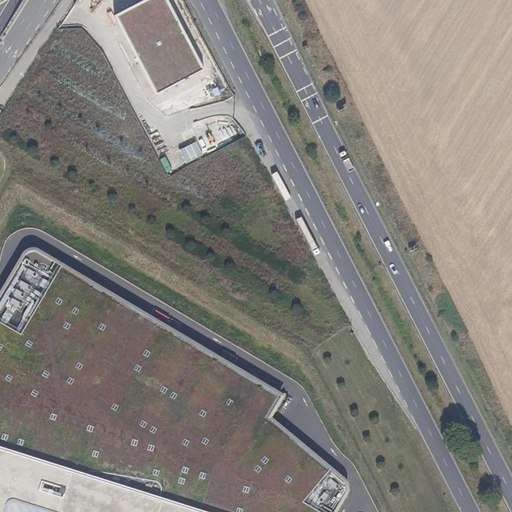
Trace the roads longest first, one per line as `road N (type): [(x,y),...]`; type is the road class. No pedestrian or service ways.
road 1 (primary): [(511,494),(257,0)]
road 2 (primary): [(293,168),(469,511)]
road 3 (primary): [(196,0),(293,168)]
road 4 (primary): [(208,0),(293,168)]
